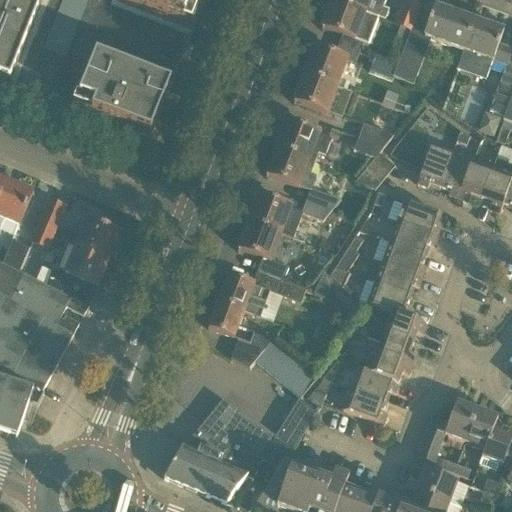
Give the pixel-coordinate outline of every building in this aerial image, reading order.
[(0,0),(0,80),(9,84),(75,110),(103,121),(121,128),(150,139),(170,88),(192,32),(205,1),(203,0),(0,0)] [(332,0),(332,3),(378,20),(384,23),(388,13),(382,10),(385,0),(332,0)] [(410,33),(411,30),(420,8),(405,2),(395,27),(410,33)] [(323,30),(356,43),(367,47),(378,20),(332,3),(321,32),(322,32),(323,30)] [(463,53),(474,23),(434,9),(424,39),(463,53)] [(491,64),(505,69),(489,113),(504,119),(511,97),(511,57),(511,53),(511,52),(498,48),(503,34),(474,23),(463,53),(457,68),(485,79),(491,64)] [(304,77),(338,90),(348,63),(315,51),(316,49),(315,48),(304,77)] [(418,56),(403,51),(393,79),(407,85),(418,56)] [(338,90),(304,77),(293,106),(294,106),(295,104),(328,117),(338,90)] [(511,97),(504,119),(506,120),(502,130),(509,133),(509,132),(511,133),(511,97)] [(330,141),(320,137),(287,125),(288,123),(287,122),(276,151),(310,164),(314,166),(318,155),(324,158),(330,141)] [(358,140),(384,150),(393,138),(363,127),(358,140)] [(501,152),(509,133),(502,130),(494,150),(501,152)] [(460,131),(456,142),(457,143),(456,144),(466,148),(469,139),(460,134),(461,132),(460,131)] [(429,187),(439,190),(451,155),(431,147),(417,187),(427,190),(429,187)] [(267,178),(312,195),(312,193),(317,179),(306,175),(310,164),(276,151),(265,180),(266,180),(267,178)] [(459,202),(471,169),(473,163),(451,155),(439,190),(450,194),(448,198),(459,202)] [(371,166),(387,178),(394,169),(378,156),(375,161),(371,166)] [(511,180),(511,168),(507,167),(508,164),(497,159),(494,167),(491,176),(490,176),(481,203),(491,206),(489,213),(499,217),(502,207),(511,180)] [(481,203),(490,176),(491,176),(494,167),(485,164),(482,173),(471,169),(459,202),(468,205),(470,199),(481,203)] [(364,174),(356,184),(374,194),(380,186),(364,174)] [(511,214),(511,180),(502,207),(511,210),(511,212),(511,214)] [(34,196),(5,184),(0,196),(0,220),(18,228),(31,197),(33,197),(34,196)] [(342,205),(312,193),(312,195),(308,206),(333,215),(342,205)] [(378,194),(373,207),(381,210),(386,197),(378,194)] [(294,243),(304,218),(304,216),(259,199),(260,197),(259,196),(248,226),(282,239),(294,243)] [(52,238),(57,227),(64,209),(49,203),(37,232),(52,238)] [(396,226),(436,241),(440,230),(436,229),(440,218),(404,205),(396,226)] [(308,206),(304,216),(304,218),(324,226),(333,215),(308,206)] [(77,249),(109,262),(120,234),(119,234),(118,236),(116,235),(117,231),(106,226),(104,230),(89,224),(90,221),(88,221),(88,223),(81,239),(65,232),(61,243),(77,249)] [(282,239),(248,226),(237,254),(238,254),(239,252),(263,261),(257,276),(282,285),(287,271),(271,265),(282,239)] [(389,246),(425,259),(429,249),(433,250),(436,241),(396,226),(389,246)] [(52,238),(37,232),(32,246),(46,252),(52,238)] [(362,243),(355,239),(346,253),(354,256),(362,243)] [(2,265),(18,274),(29,251),(11,243),(2,265)] [(382,266),(421,281),(425,271),(422,269),(425,259),(389,246),(382,266)] [(109,262),(77,249),(65,275),(51,270),(43,288),(70,301),(84,308),(93,287),(96,288),(95,291),(96,291),(109,262)] [(346,253),(334,272),(349,277),(349,276),(346,275),(358,257),(354,256),(346,253)] [(0,434),(17,440),(28,406),(37,409),(44,397),(41,395),(79,327),(65,319),(63,323),(60,321),(66,311),(70,301),(43,288),(24,278),(23,279),(0,266),(0,434)] [(375,287),(410,300),(414,289),(418,290),(421,281),(382,266),(375,287)] [(349,277),(334,272),(329,280),(342,291),(349,277)] [(227,279),(218,304),(244,314),(244,315),(256,319),(262,304),(266,306),(270,295),(300,306),(304,294),(282,285),(257,276),(252,289),(227,279)] [(393,316),(407,321),(410,311),(407,310),(410,300),(375,287),(368,307),(393,316)] [(88,311),(84,308),(70,301),(66,311),(83,320),(88,311)] [(248,371),(254,364),(264,352),(250,347),(254,337),(238,331),(244,315),(244,314),(218,304),(208,331),(238,343),(230,361),(248,371)] [(407,321),(393,316),(389,327),(378,323),(374,332),(412,347),(416,336),(423,338),(426,328),(407,321)] [(378,357),(411,369),(415,359),(408,357),(412,347),(374,332),(369,330),(365,340),(382,346),(378,357)] [(254,364),(264,371),(279,352),(270,345),(264,352),(254,364)] [(288,360),(279,352),(264,371),(272,379),(288,360)] [(358,372),(397,387),(401,376),(408,379),(411,369),(378,357),(374,367),(362,362),(358,372)] [(297,367),(288,360),(272,379),(281,386),(297,367)] [(306,374),(297,367),(281,386),(290,394),(306,374)] [(329,372),(322,382),(322,383),(332,386),(333,386),(337,375),(329,372)] [(350,393),(386,406),(390,395),(394,397),(397,387),(358,372),(350,393)] [(306,374),(290,394),(299,401),(315,381),(306,374)] [(343,413),(381,427),(382,428),(386,418),(382,416),(386,406),(350,393),(343,413)] [(299,402),(293,412),(310,425),(316,416),(299,402)] [(222,403),(191,441),(183,451),(182,451),(164,482),(207,499),(234,441),(261,460),(274,441),(275,439),(222,403)] [(456,405),(444,438),(464,445),(476,413),(456,405)] [(304,435),(310,425),(293,412),(287,421),(304,435)] [(476,413),(464,445),(485,452),(495,428),(497,421),(476,413)] [(287,421),(281,430),(299,444),(304,435),(287,421)] [(507,472),(511,462),(511,434),(495,428),(485,452),(482,460),(479,468),(495,474),(498,466),(502,468),(507,472)] [(275,439),(293,454),(299,444),(281,430),(275,439)] [(261,460),(263,462),(279,473),(283,467),(284,468),(293,454),(275,439),(274,441),(261,460)] [(234,441),(207,499),(225,506),(246,482),(252,485),(263,462),(261,460),(234,441)] [(435,461),(433,466),(432,469),(452,476),(455,468),(435,461)] [(404,511),(402,511),(401,511),(391,508),(394,498),(384,495),(381,503),(377,502),(345,490),(348,480),(334,475),(301,464),(297,472),(284,468),(283,467),(279,473),(266,494),(251,511),(404,511)] [(470,473),(455,468),(452,476),(467,481),(470,473)] [(417,493),(449,506),(457,485),(424,473),(417,493)] [(459,511),(460,511),(449,507),(449,506),(417,493),(409,511),(459,511)] [(391,508),(401,511),(402,511),(405,502),(394,498),(391,508)]
